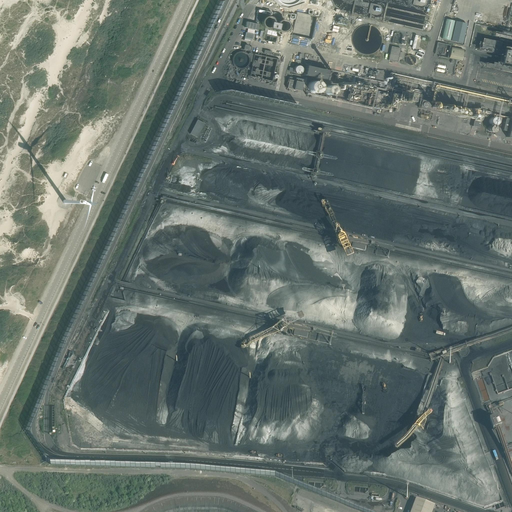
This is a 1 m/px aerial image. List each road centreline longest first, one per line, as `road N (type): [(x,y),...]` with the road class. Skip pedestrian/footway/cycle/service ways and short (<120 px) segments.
road 1 (unclassified): [(0,402),(188,0)]
road 2 (unknown): [(180,141),(511,221)]
